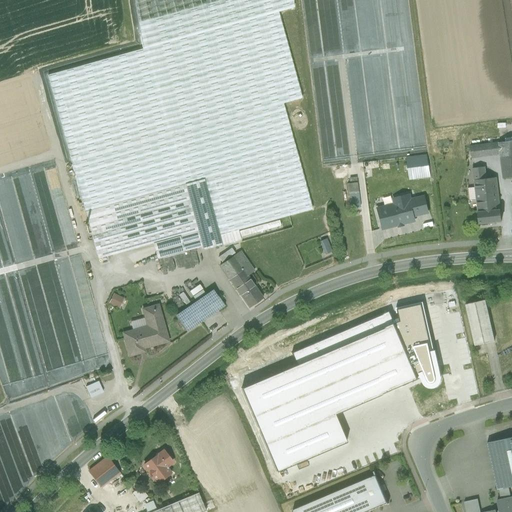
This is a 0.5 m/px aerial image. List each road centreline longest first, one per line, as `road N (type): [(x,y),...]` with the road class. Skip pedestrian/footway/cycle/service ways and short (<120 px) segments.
road 1 (tertiary): [(34,511),(62,479),(294,302),(391,268),(511,256)]
road 2 (unclassified): [(511,403),(432,432),(423,459),(442,511)]
